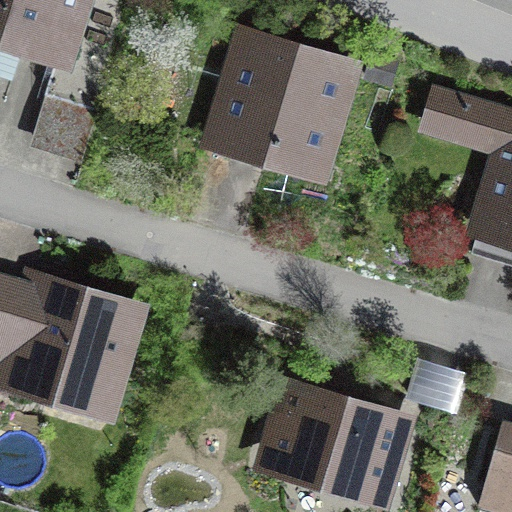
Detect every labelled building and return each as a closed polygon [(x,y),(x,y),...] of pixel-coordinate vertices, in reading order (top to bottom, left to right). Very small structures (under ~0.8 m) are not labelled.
[(0,0),(0,36),(61,56),(79,0),(0,0)] [(347,67),(246,37),(213,146),(266,161),(269,150),(318,164),(347,67)] [(511,135),(507,134),(474,244),(511,255),(511,135)] [(34,280),(32,288),(0,278),(0,371),(6,374),(2,387),(86,412),(90,399),(107,404),(135,310),(34,280)] [(463,383),(418,370),(410,397),(455,410),(463,383)] [(380,492),(401,422),(380,415),(383,402),(315,382),(311,395),(289,388),(268,458),(290,465),(286,479),(355,499),(359,485),(380,492)] [(511,511),(511,429),(504,427),(483,500),(492,511),(511,511)]
